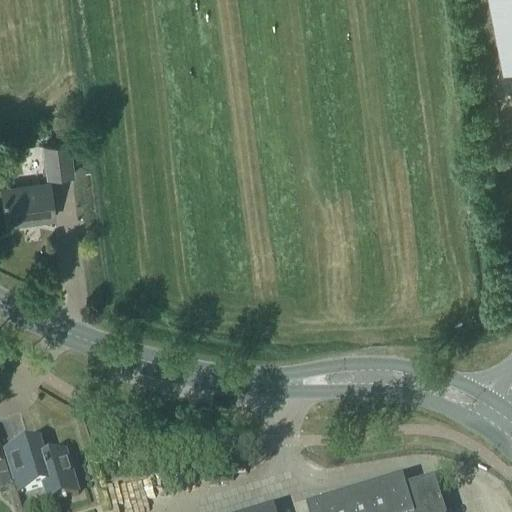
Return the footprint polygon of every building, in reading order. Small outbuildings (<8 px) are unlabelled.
[(511,70),(511,0),(493,0),(507,71),(511,70)] [(70,142),(44,146),(48,180),(75,176),(70,142)] [(5,223),(53,217),(48,181),(1,187),(5,223)] [(39,446),(6,456),(18,495),(43,488),(48,504),(77,495),(65,456),(44,462),(39,446)] [(443,511),(441,504),(435,484),(349,511),(346,501),(326,507),(327,511),(443,511)]
